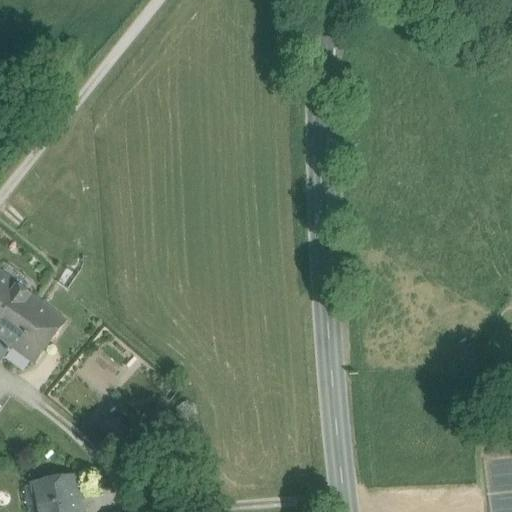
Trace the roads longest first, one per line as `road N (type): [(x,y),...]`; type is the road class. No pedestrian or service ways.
road 1 (secondary): [(346,511),(321,246),(323,25)]
road 2 (unclassified): [(0,191),(157,0)]
